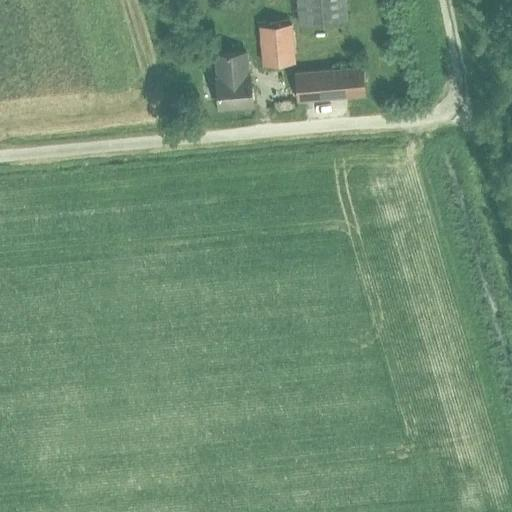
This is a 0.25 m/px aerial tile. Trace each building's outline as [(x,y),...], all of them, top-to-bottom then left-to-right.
[(348,18),(346,0),(297,0),(300,22),(348,18)] [(292,24),(259,26),(262,63),(295,60),(292,24)] [(248,74),(246,52),(215,55),(220,107),(252,104),(249,74),(248,74)] [(363,93),(361,65),(295,71),(297,99),(363,93)] [(350,114),(350,98),(327,98),(327,114),(350,114)]
